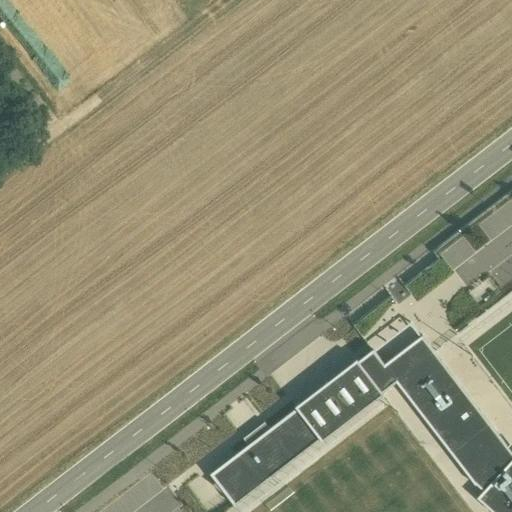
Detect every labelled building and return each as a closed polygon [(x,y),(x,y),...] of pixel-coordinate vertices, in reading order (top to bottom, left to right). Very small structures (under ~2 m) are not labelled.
[(475,486),(483,492),(511,464),(511,451),(422,335),(384,364),(374,351),(359,362),(383,393),(397,383),(475,486)] [(294,407),(296,410),(321,442),(322,443),(385,396),(383,393),(359,362),(358,359),(294,407)] [(235,507),(321,442),(296,410),(270,429),(249,445),(210,475),(216,483),(213,486),(224,493),(235,507)] [(244,438),(249,445),(270,429),(265,422),(244,438)] [(511,511),(511,464),(483,492),(477,499),(491,511),(511,511)]
